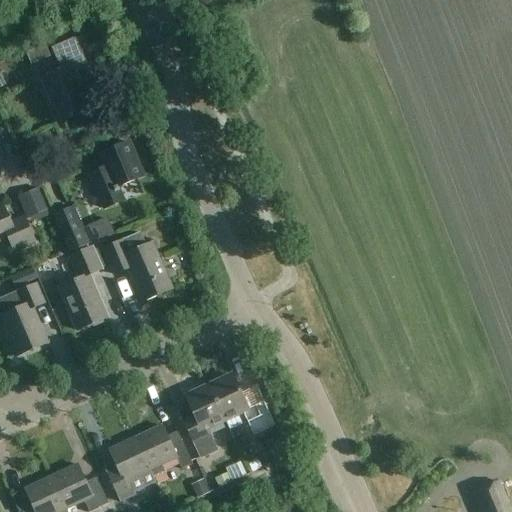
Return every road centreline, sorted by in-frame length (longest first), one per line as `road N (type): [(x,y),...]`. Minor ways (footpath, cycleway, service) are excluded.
road 1 (tertiary): [(252,308),(192,170),(172,73),(140,0)]
road 2 (residential): [(0,397),(26,412),(252,308)]
road 3 (tertiary): [(366,511),(292,349),(252,308)]
